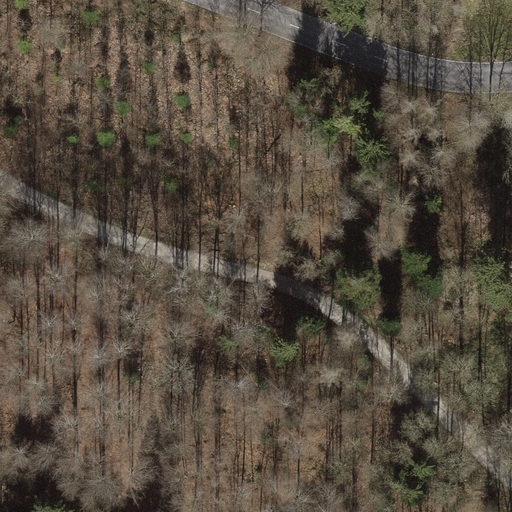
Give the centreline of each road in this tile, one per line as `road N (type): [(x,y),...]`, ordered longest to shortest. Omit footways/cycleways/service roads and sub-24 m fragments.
road 1 (track): [(0,157),(279,286),(371,350),(511,483)]
road 2 (tertiary): [(511,77),(443,77),(396,66),(227,0)]
